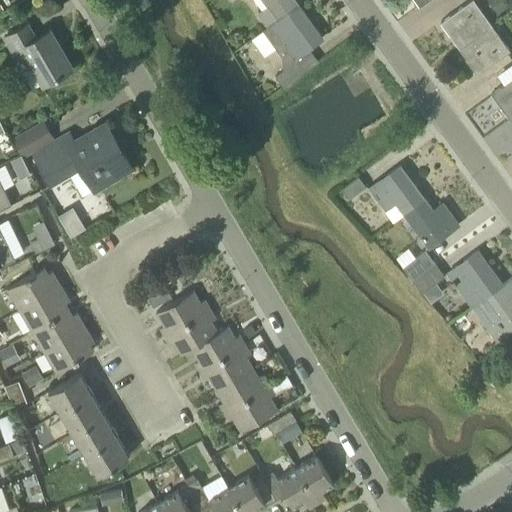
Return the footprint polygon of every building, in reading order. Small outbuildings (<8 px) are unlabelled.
[(263,30),(278,19),(298,4),(295,0),(264,0),(268,5),(257,13),(267,27),(263,30)] [(459,48),(492,24),(474,0),(471,0),(441,22),(459,48)] [(507,0),(493,0),(501,12),(511,5),(507,0)] [(293,60),(323,38),(298,4),(278,19),(263,30),(282,56),(287,53),(293,60)] [(50,29),(36,37),(28,23),(4,37),(17,59),(25,54),(43,85),(73,67),(63,51),(62,52),(57,43),(58,42),(50,29)] [(478,74),(510,50),(492,24),(459,48),(478,74)] [(283,86),(300,74),(292,64),(276,76),(283,86)] [(510,119),(511,117),(511,78),(492,93),(510,119)] [(50,185),(70,174),(82,195),(94,188),(132,167),(122,149),(117,152),(102,125),(69,144),(64,135),(55,140),(40,149),(31,154),(50,185)] [(28,129),(12,138),(23,159),(31,154),(40,149),(28,129)] [(21,155),(10,160),(14,169),(25,164),(21,155)] [(405,213),(425,198),(400,165),(370,187),(387,210),(385,211),(393,221),(405,213)] [(350,198),(367,186),(359,175),(342,188),(350,198)] [(0,180),(0,209),(11,204),(0,180)] [(433,210),(425,198),(405,213),(429,247),(459,224),(443,203),(433,210)] [(33,226),(38,236),(49,231),(44,221),(33,226)] [(0,265),(14,258),(0,229),(0,265)] [(413,279),(435,262),(426,249),(403,266),(413,279)] [(473,306),(503,284),(478,250),(448,272),(473,306)] [(422,292),(445,276),(435,262),(413,279),(422,292)] [(48,272),(44,266),(7,288),(20,309),(61,285),(52,270),(48,272)] [(507,332),(511,328),(511,277),(503,284),(473,306),(486,324),(496,316),(507,332)] [(163,281),(145,291),(153,305),(171,295),(163,281)] [(32,330),(69,308),(65,302),(70,300),(61,285),(20,309),(32,330)] [(200,302),(193,290),(157,311),(165,325),(160,328),(165,336),(210,308),(205,299),(200,302)] [(72,314),(69,308),(32,330),(44,351),(85,326),(76,311),(72,314)] [(218,331),(211,320),(216,318),(210,308),(165,336),(169,343),(174,340),(182,354),(228,325),(218,331)] [(235,337),(228,325),(182,354),(192,348),(200,360),(195,363),(199,371),(245,343),(239,334),(235,337)] [(56,372),(93,350),(90,344),(94,341),(85,326),(44,351),(56,372)] [(506,353),(511,348),(511,343),(506,335),(488,348),(496,359),(506,353)] [(216,388),(253,367),(246,355),(250,353),(245,343),(199,371),(204,378),(208,375),(216,388)] [(0,350),(0,354),(6,367),(21,359),(13,344),(0,350)] [(22,373),(29,385),(43,377),(36,364),(22,373)] [(260,378),(253,367),(216,388),(224,402),(220,404),(224,412),(269,385),(264,376),(260,378)] [(124,447),(80,372),(48,391),(60,410),(98,474),(129,456),(124,447)] [(11,401),(13,407),(27,402),(19,381),(5,386),(11,401)] [(241,430),(278,408),(270,397),(275,394),(269,385),(224,412),(228,419),(233,417),(241,430)] [(274,434),(296,420),(297,420),(291,410),(268,424),(274,434)] [(0,445),(0,460),(14,455),(10,442),(0,445)] [(318,502),(326,497),(322,489),(333,482),(317,455),(297,467),(318,502)] [(318,502),(297,467),(277,478),(273,471),(263,477),(276,499),(286,494),(293,506),(305,499),(309,507),(318,502)] [(253,482),(249,475),(229,487),(244,511),(255,511),(254,509),(265,502),(267,505),(276,499),(263,477),(253,482)] [(244,511),(229,487),(209,498),(197,478),(197,479),(188,484),(205,511),(209,511),(215,509),(216,511),(244,511)] [(205,511),(188,484),(167,496),(158,501),(165,511),(205,511)] [(98,493),(100,503),(121,498),(118,488),(98,493)] [(165,511),(158,501),(140,511),(165,511)]
